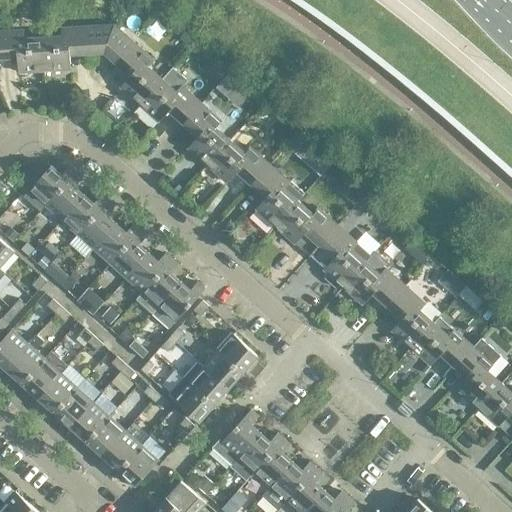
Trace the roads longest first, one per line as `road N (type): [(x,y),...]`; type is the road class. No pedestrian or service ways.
road 1 (residential): [(311,338),(80,135),(48,129),(0,157)]
road 2 (residential): [(425,443),(311,338)]
road 3 (residential): [(0,418),(93,500),(92,511)]
